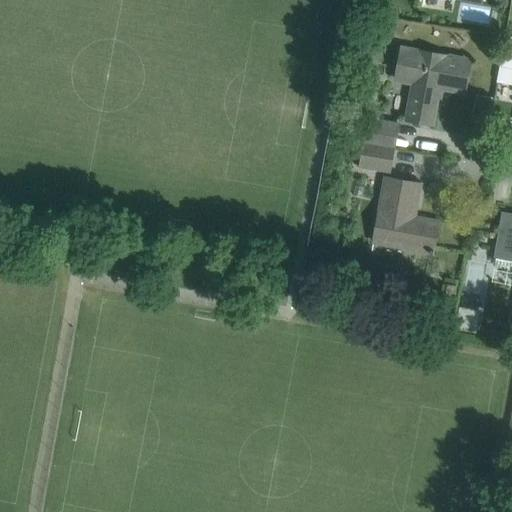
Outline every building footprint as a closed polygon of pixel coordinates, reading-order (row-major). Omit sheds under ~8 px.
[(381,14),(383,0),(358,0),(357,10),(381,14)] [(511,67),(511,37),(505,36),(500,65),(511,67)] [(470,62),(444,57),(444,56),(400,48),(394,79),(413,83),(406,119),(432,124),(439,87),(464,92),(470,62)] [(368,118),(364,142),(394,148),(398,123),(368,118)] [(364,142),(360,165),(390,171),(394,148),(364,142)] [(421,218),(421,220),(414,219),(420,184),(385,177),(374,236),(407,242),(406,248),(433,253),(434,249),(439,221),(421,218)] [(511,214),(503,212),(494,259),(511,262),(511,214)] [(481,311),(460,307),(456,328),(478,332),(481,311)]
